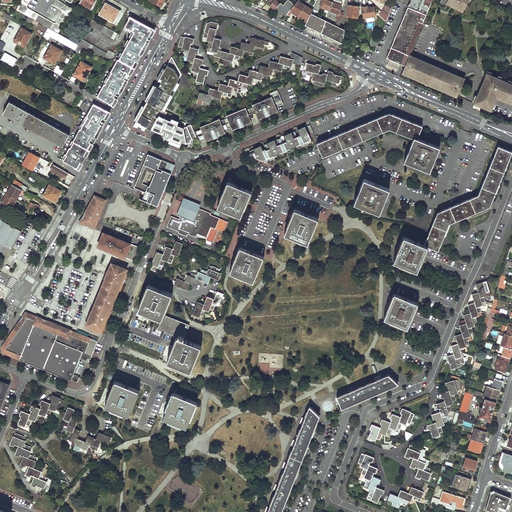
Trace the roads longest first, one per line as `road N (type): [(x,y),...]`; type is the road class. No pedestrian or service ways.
road 1 (residential): [(511,180),(430,376),(364,413),(333,494),(362,511)]
road 2 (residential): [(185,160),(356,91),(371,73)]
road 3 (residential): [(25,374),(73,393),(89,388),(137,274)]
road 4 (residential): [(371,73),(256,16),(197,0)]
road 5 (unknown): [(462,113),(480,73),(422,53),(431,28)]
road 6 (residential): [(137,274),(185,160)]
road 7 (residential): [(482,122),(371,73)]
